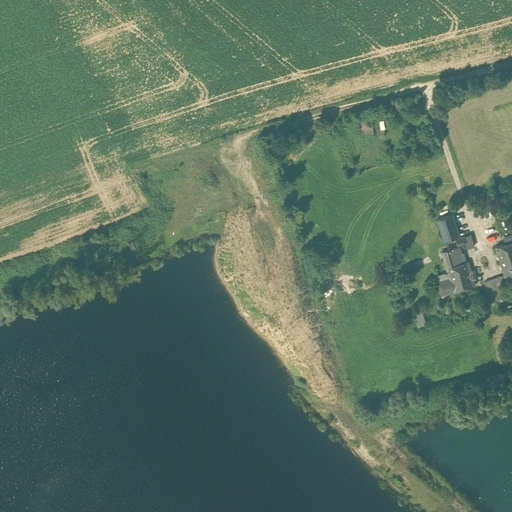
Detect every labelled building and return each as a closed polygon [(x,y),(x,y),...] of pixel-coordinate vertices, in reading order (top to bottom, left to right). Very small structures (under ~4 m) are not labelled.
[(357,122),(359,135),(373,132),(371,120),(357,122)] [(440,217),(437,218),(444,240),(445,239),(447,244),(454,241),(452,237),(458,235),(451,213),(440,217)] [(511,232),(504,235),(506,242),(495,246),(504,275),(511,272),(511,232)] [(471,234),(464,236),(466,242),(465,242),(467,247),(474,245),(471,234)] [(464,236),(455,238),(457,245),(465,242),(466,242),(464,236)] [(468,261),(463,262),(459,247),(452,249),(452,247),(449,248),(450,250),(443,251),(446,266),(447,266),(451,279),(438,282),(440,292),(453,288),(453,289),(474,284),(473,279),(476,278),(474,270),(471,271),(468,261)] [(501,275),(490,278),(494,290),(505,286),(501,275)] [(411,310),(417,324),(426,321),(420,306),(411,310)]
